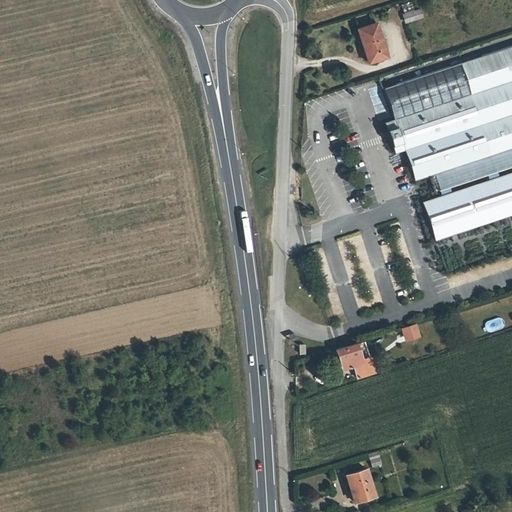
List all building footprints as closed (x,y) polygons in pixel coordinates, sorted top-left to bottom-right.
[(399,5),(406,23),(423,17),(420,7),(415,9),(412,1),(399,5)] [(377,33),(361,39),(371,68),(387,62),(377,33)] [(511,44),(383,87),(393,117),(383,121),(393,152),(403,148),(413,179),(431,173),(511,146),(511,44)] [(511,146),(431,173),(436,189),(511,163),(511,146)] [(511,218),(511,176),(467,191),(479,230),(511,218)] [(479,230),(467,191),(424,205),(436,244),(479,230)] [(485,321),(488,329),(501,326),(499,318),(485,321)] [(413,326),(399,330),(403,342),(416,337),(413,326)] [(364,348),(355,350),(359,366),(368,364),(364,348)] [(355,350),(338,355),(343,374),(351,372),(360,370),(359,366),(355,350)] [(368,364),(359,366),(360,370),(351,372),(353,379),(370,375),(368,364)] [(370,375),(353,379),(355,384),(371,378),(370,375)] [(354,497),(357,497),(359,504),(377,498),(368,472),(348,479),(354,497)]
